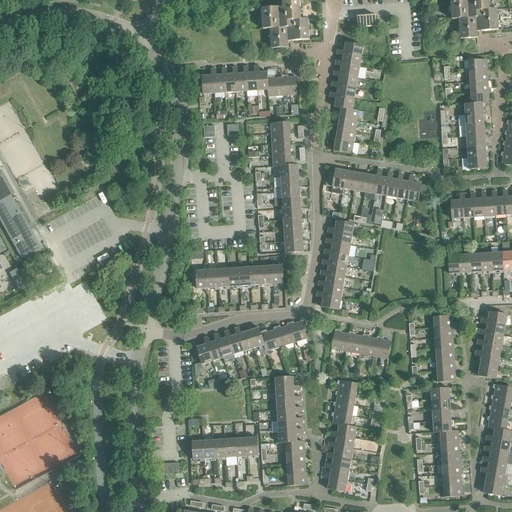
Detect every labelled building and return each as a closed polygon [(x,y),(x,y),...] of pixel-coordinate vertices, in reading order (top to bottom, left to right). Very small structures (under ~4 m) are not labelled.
[(292,41),(309,40),(308,31),(306,31),(306,27),(308,27),(308,20),(301,20),(300,14),(298,14),(297,9),(300,9),(299,0),(282,1),(283,11),(279,11),(278,8),(261,9),(262,18),(264,18),(264,23),(262,23),(263,30),(270,29),(270,36),(273,35),(273,40),(270,40),(271,49),(288,48),(287,38),(292,38),(292,41)] [(481,32),(498,31),(498,22),(495,22),(495,17),(497,17),(497,10),(490,10),(489,4),(487,4),(486,0),(471,0),(472,1),(468,2),(467,0),(450,0),(451,9),(453,8),(454,13),(451,13),(452,20),(459,20),(459,26),(462,26),(462,30),(459,30),(460,39),(477,38),(476,28),(481,28),(481,32)] [(336,55),(343,56),(343,54),(361,57),(363,46),(345,43),(344,51),(337,50),(336,55)] [(335,66),(341,67),(341,65),(359,68),(361,57),(343,54),(343,56),(342,62),(335,61),(335,66)] [(469,72),(487,71),(489,71),(489,68),(487,68),(486,60),(473,61),(468,61),(469,72)] [(333,76),(339,78),(340,76),(357,79),(359,68),(341,65),(341,67),(340,73),(334,71),(333,76)] [(257,91),(268,91),(267,77),(267,73),(259,73),(259,66),(254,67),(254,73),(256,73),(257,91)] [(246,92),(257,91),(256,73),(254,73),(248,74),(248,67),(243,68),(243,74),(245,74),(246,92)] [(236,93),(246,92),(245,74),(243,74),(238,74),(237,68),(232,68),(233,75),(234,75),(236,93)] [(214,94),(225,93),(224,75),(222,75),(216,76),(216,69),(211,70),(211,76),(213,76),(214,94)] [(225,93),(236,93),(234,75),(233,75),(227,75),(226,69),(221,69),(222,75),(224,75),(225,93)] [(469,72),(469,83),(488,82),(490,82),(490,78),(487,79),(487,71),(469,72)] [(203,95),(214,94),(213,76),(211,76),(202,77),(203,95)] [(281,76),(281,78),(282,96),(297,95),(296,77),(288,78),(288,76),(281,76)] [(331,87),(338,88),(338,86),(356,89),(357,79),(340,76),(339,78),(338,83),(332,82),(331,87)] [(268,91),(268,97),(282,96),(281,78),(274,79),(274,77),(267,77),(268,91)] [(469,83),(470,94),(488,93),(490,93),(490,89),(488,89),(488,82),(469,83)] [(329,98),(336,99),(336,97),(354,100),(356,89),(338,86),(338,88),(337,94),(330,93),(329,98)] [(470,94),(471,104),(471,105),(485,104),(489,104),(491,103),(491,100),(489,100),(488,93),(470,94)] [(334,108),(341,109),(352,111),(352,110),(354,100),(336,97),(336,99),(334,108)] [(464,105),(465,116),(483,115),(483,108),(485,108),(485,104),(471,105),(471,104),(464,105)] [(258,107),(248,108),(249,115),(259,115),(258,107)] [(341,109),(339,119),(357,122),(359,112),(352,110),(352,111),(341,109)] [(465,116),(466,127),(484,126),(483,119),(485,119),(485,115),(483,115),(465,116)] [(339,119),(337,130),(355,133),(357,122),(339,119)] [(270,124),(271,135),(289,134),(288,123),(270,124)] [(466,127),(466,137),(484,136),(484,130),(486,130),(486,125),(484,126),(466,127)] [(337,130),(335,141),(353,144),(355,133),(337,130)] [(271,135),(272,146),(290,145),(289,134),(271,135)] [(466,137),(467,148),(485,147),(485,141),(487,140),(487,136),(484,136),(466,137)] [(353,144),(335,141),(333,152),(351,155),(353,144)] [(505,146),(503,154),(511,155),(511,144),(505,143),(503,143),(502,146),(505,146)] [(272,146),(272,157),(290,156),(290,145),(272,146)] [(467,148),(468,159),(486,158),(485,151),(488,151),(487,147),(485,147),(467,148)] [(511,155),(503,154),(501,153),(501,157),(503,157),(501,164),(511,166),(511,155)] [(273,168),(280,167),(291,166),(290,156),(272,157),(273,168)] [(488,158),(486,158),(468,159),(468,170),(486,169),(486,162),(488,162),(488,158)] [(280,167),(280,178),(298,177),(298,170),(300,170),(300,166),(298,166),(291,166),(280,167)] [(332,187),(343,189),(346,172),(335,170),(334,175),(332,187)] [(375,195),(386,197),(389,179),(387,179),(381,178),(382,171),(377,170),(376,177),(378,177),(375,195)] [(343,189),(354,191),(357,173),(346,172),(343,189)] [(386,197),(396,198),(399,181),(397,180),(392,179),(393,173),(388,172),(387,179),(389,179),(386,197)] [(325,173),(323,186),(332,187),(334,175),(325,173)] [(354,191),(364,193),(367,175),(357,173),(354,191)] [(396,198),(407,200),(410,183),(408,182),(402,181),(404,175),(399,174),(397,180),(399,181),(396,198)] [(364,193),(375,195),(378,177),(376,177),(367,175),(364,193)] [(410,183),(407,200),(418,202),(421,184),(413,183),(414,176),(409,176),(408,182),(410,183)] [(280,178),(281,189),(299,187),(299,181),(301,181),(301,177),(298,177),(280,178)] [(0,181),(0,222),(1,224),(20,259),(38,249),(0,181)] [(281,189),(282,199),(300,198),(299,192),(301,192),(301,187),(299,187),(281,189)] [(502,191),(503,198),(505,198),(506,216),(511,215),(511,197),(508,198),(507,191),(502,191)] [(491,192),(492,199),(494,199),(495,217),(506,216),(505,198),(503,198),(497,198),(496,192),(491,192)] [(470,194),(470,200),(472,200),(473,218),(484,217),(483,199),(481,200),(475,200),(475,193),(470,194)] [(481,193),(481,200),(483,199),(484,217),(495,217),(494,199),(492,199),(486,199),(486,193),(481,193)] [(459,194),(460,201),(461,201),(463,219),(473,218),(472,200),(470,200),(465,201),(464,194),(459,194)] [(282,199),(282,210),(300,209),(300,203),(302,202),(302,198),(300,198),(282,199)] [(461,201),(460,201),(450,202),(452,220),(463,219),(461,201)] [(282,210),(283,221),(301,220),(301,213),(303,213),(303,209),(300,209),(282,210)] [(283,221),(284,232),(302,231),(301,224),(304,224),(303,220),(301,220),(283,221)] [(327,233),(334,234),(334,233),(352,236),(354,225),(336,222),(335,229),(328,228),(327,233)] [(284,232),(284,243),(303,241),(302,235),(304,235),(304,230),(302,231),(284,232)] [(325,244),(332,245),(332,243),(350,246),(352,236),(334,233),(334,234),(333,240),(326,239),(325,244)] [(305,241),(303,241),(284,243),(285,254),(303,252),(303,246),(305,245),(305,241)] [(323,255),(330,256),(330,254),(348,257),(350,246),(332,243),(332,245),(331,251),(324,250),(323,255)] [(511,252),(502,253),(503,271),(510,271),(510,273),(511,272),(511,252)] [(502,253),(491,254),(493,272),(499,271),(499,274),(503,273),(503,271),(502,253)] [(322,265),(328,266),(328,264),(346,268),(348,257),(330,254),(330,256),(329,261),(322,260),(322,265)] [(481,254),(470,255),(471,273),(477,273),(478,275),(482,275),(482,273),(481,254)] [(491,254),(481,254),(482,273),(488,272),(488,274),(493,274),(493,272),(491,254)] [(470,255),(459,256),(460,274),(467,273),(467,276),(471,275),(471,273),(470,255)] [(460,276),(460,274),(459,256),(448,257),(449,275),(456,274),(456,276),(460,276)] [(320,276),(326,277),(327,275),(344,278),(346,268),(328,264),(328,266),(327,272),(321,271),(320,276)] [(282,266),(271,267),(272,285),(279,284),(279,286),(283,286),(283,284),(284,284),(282,266)] [(260,267),(250,268),(251,286),(257,286),(258,288),(262,288),(262,285),(260,267)] [(271,267),(260,267),(262,285),(268,285),(268,287),(273,287),(272,285),(271,267)] [(250,268),(239,269),(240,287),(247,286),(247,289),(251,288),(251,286),(250,268)] [(16,269),(9,273),(18,291),(26,287),(16,269)] [(228,269),(217,270),(218,288),(225,288),(225,290),(229,290),(229,287),(228,269)] [(239,269),(228,269),(229,287),(236,287),(236,289),(240,289),(240,287),(239,269)] [(217,270),(207,271),(208,289),(214,288),(214,291),(219,290),(218,288),(217,270)] [(208,289),(207,271),(196,271),(197,290),(203,289),(204,291),(208,291),(208,289)] [(318,286),(324,288),(325,286),(343,289),(344,278),(327,275),(326,277),(325,283),(319,281),(318,286)] [(316,297),(322,298),(323,296),(341,300),(343,289),(325,286),(324,288),(323,293),(317,292),(316,297)] [(323,296),(322,298),(321,307),(339,310),(341,300),(323,296)] [(480,324),(487,325),(487,323),(505,326),(507,315),(506,315),(489,312),(488,320),(481,319),(480,324)] [(433,318),(434,329),(452,328),(454,327),(454,324),(452,324),(451,317),(433,318)] [(287,324),(287,326),(293,344),(306,339),(304,332),(301,322),(294,324),(293,322),(287,324)] [(478,334),(485,336),(485,334),(503,337),(505,326),(487,323),(487,325),(486,331),(479,329),(478,334)] [(273,328),(274,331),(279,348),(293,344),(287,326),(280,329),(280,326),(273,328)] [(234,329),(236,335),(238,335),(243,352),(254,349),(248,332),(241,334),(239,328),(234,329)] [(259,328),(248,332),(254,349),(264,346),(260,333),(259,328)] [(435,339),(453,338),(455,338),(455,335),(452,335),(452,328),(434,329),(435,339)] [(331,350),(345,352),(349,334),(341,333),(342,331),(335,330),(335,332),(334,332),(331,350)] [(224,332),(226,339),(228,338),(233,355),(243,352),(238,335),(236,335),(231,337),(229,331),(224,332)] [(266,331),(260,333),(264,346),(266,352),(279,348),(274,331),(267,333),(266,331)] [(345,352),(359,355),(362,337),(355,336),(355,333),(349,332),(349,334),(345,352)] [(213,335),(215,342),(217,341),(223,358),(233,355),(228,338),(226,339),(220,340),(218,334),(213,335)] [(477,345),(483,346),(484,344),(501,347),(503,337),(485,334),(485,336),(484,341),(477,340),(477,345)] [(359,355),(373,357),(376,339),(369,338),(369,336),(363,335),(362,337),(359,355)] [(203,339),(205,345),(207,344),(212,362),(223,358),(217,341),(215,342),(210,344),(208,337),(203,339)] [(377,337),(376,339),(373,357),(387,360),(391,342),(383,340),(383,338),(377,337)] [(435,350),(453,349),(456,349),(455,345),(453,346),(453,338),(435,339),(435,350)] [(207,344),(205,345),(196,348),(202,365),(212,362),(207,344)] [(475,356),(481,357),(482,355),(499,358),(501,347),(484,344),(483,346),(482,352),(476,351),(475,356)] [(435,350),(436,361),(454,360),(456,360),(456,356),(454,356),(453,349),(435,350)] [(308,350),(303,352),(307,362),(312,361),(308,350)] [(482,355),(481,357),(480,366),(498,369),(499,358),(482,355)] [(436,361),(437,372),(455,371),(457,370),(457,367),(455,367),(454,360),(436,361)] [(498,369),(480,366),(478,377),(496,380),(498,369)] [(245,370),(239,372),(241,379),(247,377),(245,370)] [(455,371),(437,372),(437,383),(455,382),(455,381),(458,381),(457,378),(455,378),(455,371)] [(275,379),(275,390),(293,389),(293,387),(293,377),(275,379)] [(339,385),(338,393),(356,396),(357,385),(340,382),(337,382),(337,385),(339,385)] [(495,389),(493,396),(511,399),(511,394),(511,388),(495,385),(495,386),(493,385),(492,389),(495,389)] [(275,390),(276,400),(294,399),(294,397),(294,392),(300,391),(300,386),(293,387),(293,389),(275,390)] [(431,390),(431,401),(449,400),(449,393),(451,393),(451,389),(449,389),(431,390)] [(337,396),(336,403),(354,406),(356,396),(338,393),(336,392),(335,396),(337,396)] [(493,400),(491,407),(509,410),(511,399),(493,396),(491,396),(491,399),(493,400)] [(276,400),(277,411),(295,410),(295,408),(294,402),(301,402),(301,397),(294,397),(294,399),(276,400)] [(431,401),(432,412),(450,410),(450,404),(452,404),(452,400),(449,400),(431,401)] [(335,407),(334,414),(352,417),(354,406),(336,403),(334,403),(333,406),(335,407)] [(491,410),(490,418),(507,421),(509,410),(491,407),(489,407),(489,410),(491,410)] [(277,411),(277,422),(295,421),(295,419),(295,413),(302,413),(301,408),(295,408),(295,410),(277,411)] [(432,412),(433,422),(451,421),(450,415),(452,415),(452,410),(450,410),(432,412)] [(332,425),(339,426),(350,428),(350,427),(352,417),(334,414),(332,413),(331,417),(333,417),(332,425)] [(488,429),(494,430),(506,431),(507,421),(490,418),(487,417),(487,421),(489,421),(488,429)] [(277,422),(278,433),(296,432),(296,430),(296,424),(302,424),(302,418),(295,419),(295,421),(277,422)] [(433,434),(440,433),(451,432),(451,425),(453,425),(453,421),(451,421),(433,422),(433,434)] [(330,437),(337,438),(337,436),(355,439),(357,428),(350,427),(350,428),(339,426),(337,433),(331,432),(330,437)] [(279,444),(286,443),(285,443),(297,442),(296,435),(303,434),(303,429),(296,430),(296,432),(278,433),(279,444)] [(486,441),(492,442),(493,440),(510,443),(511,433),(511,432),(506,431),(494,430),(493,437),(486,436),(486,441)] [(440,444),(459,442),(461,442),(461,439),(458,439),(458,431),(451,432),(440,433),(440,444)] [(328,448),(335,449),(335,447),(353,450),(355,439),(337,436),(337,438),(336,444),(329,443),(328,448)] [(257,438),(246,439),(247,457),(254,456),(254,459),(258,458),(258,456),(257,438)] [(246,439),(235,440),(236,457),(243,457),(243,459),(247,459),(247,457),(246,439)] [(224,440),(214,441),(215,459),(221,458),(222,461),(226,460),(226,458),(224,440)] [(235,440),(224,440),(226,458),(232,458),(232,460),(237,460),(236,457),(235,440)] [(484,452),(490,453),(491,451),(508,454),(510,443),(493,440),(492,442),(491,448),(485,447),(484,452)] [(214,441),(203,442),(204,460),(211,459),(211,461),(215,461),(215,459),(214,441)] [(204,460),(203,442),(192,442),(193,460),(200,460),(200,462),(204,462),(204,460)] [(286,443),(286,454),(304,453),(306,453),(306,449),(304,449),(303,442),(297,442),(285,443),(286,443)] [(440,444),(441,454),(459,453),(462,453),(461,450),(459,450),(459,442),(440,444)] [(326,458),(333,459),(333,457),(351,461),(353,450),(335,447),(335,449),(334,454),(327,453),(326,458)] [(482,462),(488,463),(489,461),(507,464),(508,454),(491,451),(490,453),(489,458),(483,457),(482,462)] [(286,454),(287,465),(305,464),(307,463),(307,460),(305,460),(304,453),(286,454)] [(441,454),(442,465),(460,464),(462,464),(462,460),(460,461),(459,453),(441,454)] [(324,469),(331,470),(331,468),(349,471),(351,461),(333,457),(333,459),(332,465),(325,464),(324,469)] [(480,473),(487,474),(487,472),(505,475),(507,464),(489,461),(488,463),(487,469),(481,468),(480,473)] [(288,475),(306,474),(308,474),(308,471),(305,471),(305,464),(287,465),(288,475)] [(442,465),(443,476),(461,475),(463,475),(463,471),(461,471),(460,464),(442,465)] [(331,470),(329,479),(347,482),(349,471),(331,468),(331,470)] [(487,474),(485,483),(503,486),(505,475),(487,472),(487,474)] [(306,474),(288,475),(288,487),(306,485),(309,485),(308,481),(306,482),(306,474)] [(443,476),(443,487),(461,485),(464,485),(463,482),(461,482),(461,475),(443,476)] [(347,482),(329,479),(327,490),(345,493),(347,482)] [(503,486),(485,483),(483,494),(501,497),(503,486)] [(461,485),(443,487),(444,498),(462,497),(462,496),(464,496),(464,493),(462,493),(461,485)]
